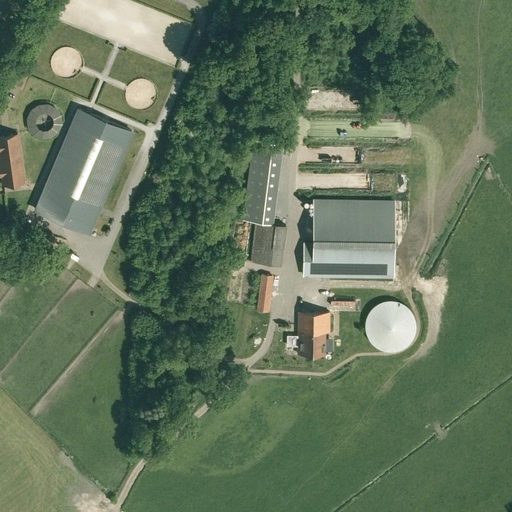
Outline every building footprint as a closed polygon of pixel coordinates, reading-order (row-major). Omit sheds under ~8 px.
[(47,183),(46,184),(47,184),(42,196),(42,195),(41,196),(42,197),(37,208),(36,208),(36,209),(37,209),(51,215),(88,231),(131,131),(132,130),(131,129),(130,130),(83,109),(80,108),(79,108),(78,109),(79,109),(74,120),(73,121),(69,133),(68,133),(68,134),(63,145),(62,146),(63,147),(58,158),(57,159),(53,171),(52,170),(52,171),(52,172),(47,183)] [(0,160),(1,165),(2,175),(3,184),(4,184),(6,184),(23,181),(23,182),(24,181),(17,134),(17,133),(0,135),(0,160)] [(246,197),(243,219),(256,220),(273,223),(275,201),(246,197)] [(393,278),(394,199),(312,198),(311,241),(302,241),(302,276),(393,278)] [(280,265),(285,224),(273,223),(256,220),(250,261),(280,265)] [(269,311),(273,275),(260,273),(256,309),(269,311)] [(148,306),(145,309),(155,317),(158,314),(148,306)] [(294,335),(294,345),(298,345),(298,353),(324,353),(325,334),(331,334),(331,331),(332,331),(332,311),(328,311),(298,311),(298,335),(294,335)]
